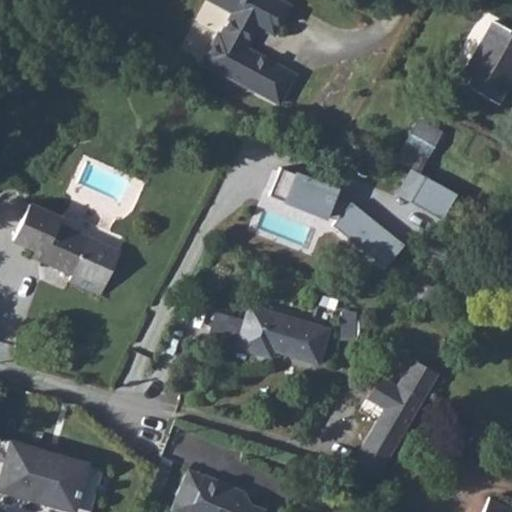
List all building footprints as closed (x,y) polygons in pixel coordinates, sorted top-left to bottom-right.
[(292,4),(284,0),(208,0),(232,13),(221,33),(219,31),(202,63),(280,107),(299,75),(247,47),(258,27),(275,36),(292,4)] [(496,104),(511,75),(511,31),(492,20),(457,81),(496,104)] [(438,130),(420,120),(406,146),(403,144),(395,159),(418,173),(427,157),(424,155),(438,130)] [(335,189),(279,167),(268,195),(324,217),(324,216),(335,220),(331,225),(384,268),(403,244),(349,203),(332,196),(335,189)] [(456,194),(424,176),(409,202),(441,220),(456,194)] [(61,218),(28,203),(12,239),(43,253),(40,260),(71,274),(69,280),(100,294),(119,252),(58,224),(61,218)] [(480,263),(472,258),(463,273),(484,284),(491,271),(479,264),(480,263)] [(248,305),(244,318),(257,322),(261,309),(248,305)] [(273,350),(318,364),(328,329),(261,309),(257,322),(244,318),(243,322),(235,347),(270,358),(273,350)] [(355,313),(340,312),(339,336),(354,337),(355,313)] [(235,347),(243,322),(217,314),(209,340),(235,347)] [(375,480),(438,374),(412,359),(397,386),(379,376),(366,399),(383,409),(347,472),(375,480)] [(0,438),(0,492),(69,511),(92,511),(104,471),(90,467),(91,464),(0,438)] [(170,508),(179,511),(187,511),(203,475),(187,468),(170,508)] [(262,511),(264,510),(246,503),(244,492),(203,475),(187,511),(262,511)] [(511,511),(511,508),(489,497),(481,511),(511,511)]
